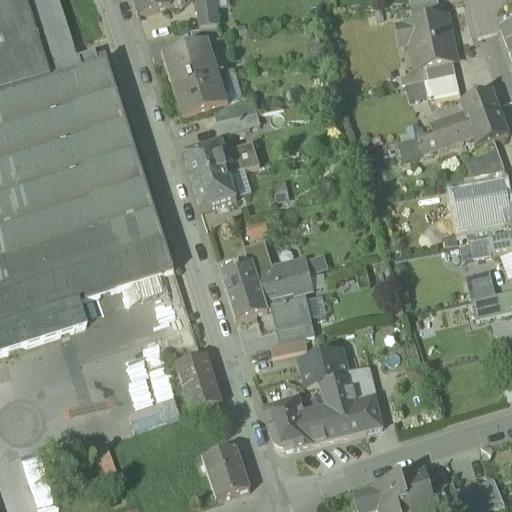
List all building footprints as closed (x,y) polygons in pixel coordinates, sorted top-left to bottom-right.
[(0,0),(0,359),(85,332),(77,308),(173,277),(106,65),(98,67),(78,73),(75,63),(54,0),(0,0)] [(167,2),(166,0),(131,0),(138,21),(170,11),(167,2)] [(195,0),(195,3),(199,33),(219,30),(217,13),(215,0),(195,0)] [(226,0),(215,0),(217,13),(228,12),(226,0)] [(411,47),(417,75),(426,73),(452,68),(453,67),(447,35),(450,34),(447,20),(396,30),(400,50),(411,47)] [(511,27),(500,32),(511,65),(511,27)] [(190,38),(194,52),(207,48),(208,49),(221,44),(218,35),(204,37),(190,38)] [(316,37),(304,39),(308,63),(320,61),(316,37)] [(161,62),(172,94),(217,80),(208,49),(207,48),(194,52),(161,62)] [(75,63),(78,73),(98,67),(95,57),(75,63)] [(426,73),(429,85),(454,80),(452,68),(426,73)] [(404,90),(423,86),(429,85),(426,73),(417,75),(402,78),(404,90)] [(233,76),(217,80),(228,111),(238,107),(242,106),(233,76)] [(228,111),(217,80),(172,94),(182,127),(212,117),(228,112),(228,111)] [(454,80),(429,85),(423,86),(427,102),(458,95),(454,80)] [(423,86),(404,90),(408,106),(427,102),(423,86)] [(463,117),(444,124),(448,137),(499,118),(491,96),(460,107),(463,117)] [(238,107),(243,123),(256,120),(251,103),(242,106),(238,107)] [(212,117),(216,128),(239,124),(243,123),(238,107),(228,111),(228,112),(212,117)] [(302,111),(282,115),(284,127),(309,126),(302,111)] [(508,140),(499,118),(448,137),(434,142),(418,143),(423,159),(424,160),(472,142),(476,152),(507,140),(508,140)] [(239,124),(242,136),(260,131),(257,120),(256,120),(243,123),(239,124)] [(242,136),(239,124),(216,128),(220,143),(242,136)] [(434,142),(448,137),(444,124),(429,129),(434,142)] [(421,127),(406,131),(409,144),(424,141),(421,127)] [(399,149),(401,167),(423,159),(418,143),(399,149)] [(190,187),(191,189),(227,177),(222,159),(219,150),(182,161),(190,187)] [(252,150),(225,158),(222,159),(227,177),(228,180),(244,176),(259,173),(252,150)] [(471,162),(478,180),(504,175),(496,153),(471,162)] [(478,180),(471,162),(463,169),(467,182),(478,180)] [(509,191),(504,175),(478,180),(467,182),(467,183),(462,184),(465,200),(502,193),(509,191)] [(251,198),(244,176),(228,180),(230,187),(234,186),(239,202),(251,198)] [(236,206),(235,203),(230,187),(228,180),(227,177),(191,189),(200,218),(236,206)] [(285,185),(270,189),(275,210),(290,207),(285,185)] [(234,186),(230,187),(235,203),(239,202),(234,186)] [(465,200),(455,202),(462,238),(468,237),(477,235),(505,230),(501,221),(507,219),(502,193),(465,200)] [(505,230),(510,243),(511,242),(511,216),(507,219),(501,221),(505,230)] [(264,226),(245,232),(250,247),(268,241),(264,226)] [(480,249),(488,247),(510,243),(505,230),(477,235),(480,249)] [(468,237),(470,250),(480,249),(477,235),(468,237)] [(455,240),(442,242),(444,254),(457,252),(455,240)] [(511,257),(511,249),(510,243),(488,247),(490,261),(511,257)] [(480,249),(470,250),(473,264),(490,261),(488,247),(480,249)] [(244,255),(249,272),(252,271),(254,278),(272,274),(264,248),(244,255)] [(461,266),(473,264),(470,250),(459,252),(461,266)] [(511,282),(511,257),(499,262),(507,285),(511,282)] [(220,281),(228,304),(260,294),(298,285),(308,283),(305,270),(304,266),(272,274),(254,278),(252,271),(249,272),(220,281)] [(308,283),(319,280),(328,278),(325,266),(305,270),(308,283)] [(465,283),(471,307),(494,300),(489,277),(465,283)] [(319,280),(308,283),(311,293),(321,291),(319,280)] [(311,297),(311,293),(308,283),(298,285),(302,299),(311,297)] [(302,299),(298,285),(260,294),(228,304),(235,327),(267,317),(266,316),(270,315),(276,338),(311,330),(310,326),(305,307),(305,304),(293,306),(292,301),(302,299)] [(471,307),(476,326),(511,318),(510,317),(511,315),(511,296),(494,300),(471,307)] [(322,303),(305,307),(310,326),(327,322),(322,303)] [(276,338),(278,350),(303,344),(314,342),(311,330),(276,338)] [(278,350),(269,352),(272,363),(306,356),(303,344),(278,350)] [(306,394),(318,391),(347,384),(346,379),(340,357),(299,367),(306,394)] [(221,410),(213,386),(206,362),(175,371),(182,396),(190,420),(198,417),(221,410)] [(418,371),(405,375),(410,389),(423,384),(418,371)] [(346,379),(347,384),(349,383),(350,390),(370,385),(368,373),(346,379)] [(355,408),(350,390),(349,383),(347,384),(318,391),(320,397),(325,416),(328,427),(306,432),(303,422),(297,405),(263,416),(275,454),(276,456),(279,458),(282,459),(362,440),(355,408)] [(350,390),(355,408),(374,403),(375,403),(370,385),(350,390)] [(50,441),(150,417),(146,401),(46,425),(50,441)] [(381,432),(374,403),(355,408),(362,440),(382,435),(381,432)] [(435,415),(419,419),(421,429),(437,426),(435,415)] [(325,416),(303,422),(306,432),(328,427),(325,416)] [(414,422),(396,427),(398,436),(416,431),(414,422)] [(201,465),(215,508),(249,496),(235,453),(201,465)] [(372,493),(372,494),(377,510),(379,509),(380,511),(433,511),(431,500),(424,476),(406,480),(408,486),(402,487),(401,484),(386,488),(386,490),(372,493)] [(455,496),(458,511),(502,511),(504,511),(493,486),(455,496)] [(458,511),(455,496),(453,490),(441,492),(442,497),(431,500),(433,511),(458,511)] [(356,511),(380,511),(379,509),(377,510),(372,494),(353,499),(356,511)]
